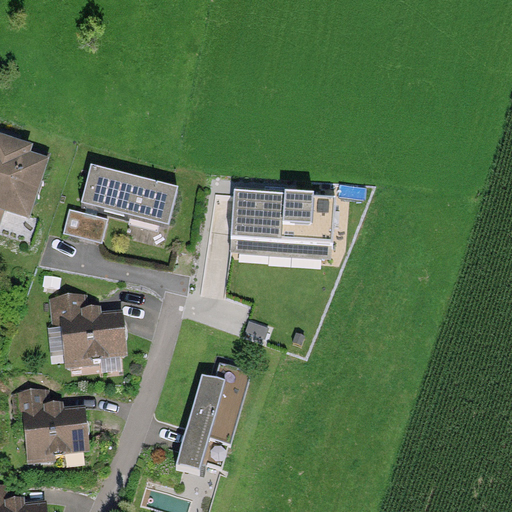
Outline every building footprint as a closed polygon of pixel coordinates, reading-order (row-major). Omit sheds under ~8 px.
[(46,160),(0,144),(0,213),(1,213),(2,210),(27,218),(46,160)] [(176,194),(88,169),(78,207),(165,231),(176,194)] [(335,211),(237,205),(233,260),(331,267),(335,211)] [(107,222),(68,213),(62,237),(101,247),(107,222)] [(84,301),(54,304),(57,327),(66,326),(70,367),(101,364),(105,357),(123,356),(119,321),(99,323),(98,316),(85,317),(84,301)] [(212,381),(203,379),(177,470),(206,478),(209,466),(221,469),(247,379),(216,370),(212,381)] [(46,396),(17,399),(19,422),(29,421),(32,456),(50,454),(55,459),(63,459),(67,452),(85,451),(82,416),(61,418),(60,411),(48,412),(46,396)] [(7,492),(0,492),(0,511),(42,511),(34,511),(21,511),(21,506),(8,508),(7,492)]
